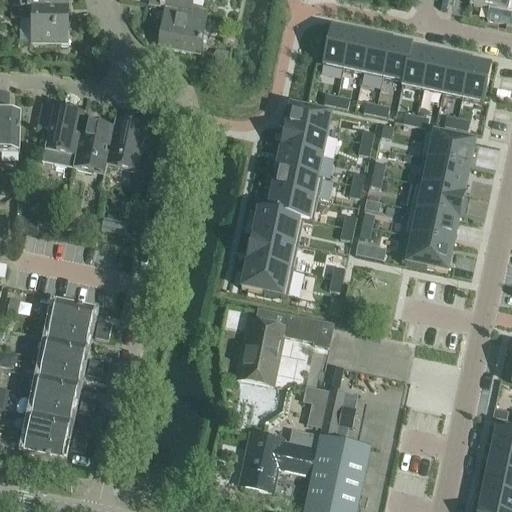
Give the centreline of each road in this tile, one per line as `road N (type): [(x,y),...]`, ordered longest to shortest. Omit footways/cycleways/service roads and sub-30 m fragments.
road 1 (residential): [(96,511),(182,118),(178,92),(135,63)]
road 2 (residential): [(511,186),(442,511)]
road 3 (residential): [(0,83),(101,95),(135,63)]
